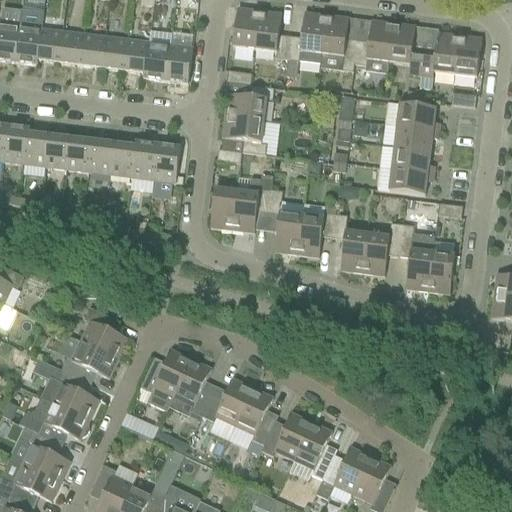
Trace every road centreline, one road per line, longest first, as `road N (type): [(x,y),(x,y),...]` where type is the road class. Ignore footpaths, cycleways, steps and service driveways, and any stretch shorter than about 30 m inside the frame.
road 1 (residential): [(204,124),(197,251),(458,312),(469,303),(499,55),(491,25)]
road 2 (residential): [(73,511),(144,344),(166,322),(180,322),(400,441),(414,472)]
road 3 (residential): [(204,124),(0,96)]
road 4 (residential): [(491,25),(479,14),(367,0)]
road 5 (residential): [(221,0),(204,124)]
